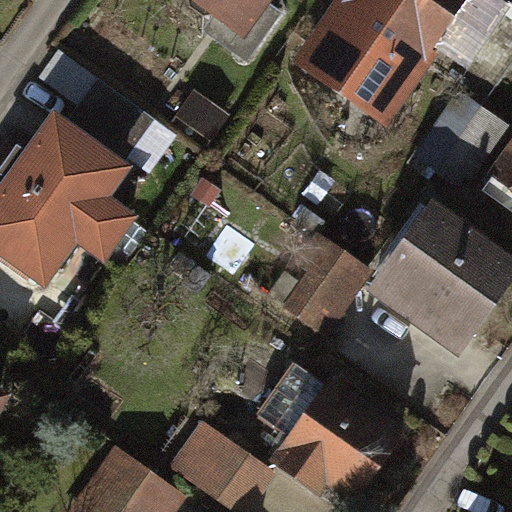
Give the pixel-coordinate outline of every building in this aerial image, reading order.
[(292,0),(219,0),(267,35),(292,0)] [(494,0),(345,0),(301,66),(403,135),(494,0)] [(511,132),(511,121),(459,90),(419,156),(477,191),(511,132)] [(162,174),(83,117),(0,229),(0,238),(72,291),(103,250),(132,271),(169,221),(142,201),(162,174)] [(511,324),(511,245),(457,205),(394,291),(487,359),(511,324)] [(378,268),(337,237),(288,302),(329,333),(378,268)] [(375,511),(431,436),(353,380),(296,460),(367,511),(375,511)] [(0,476),(40,408),(0,385),(0,476)] [(256,511),(283,474),(211,423),(181,465),(247,511),(256,511)] [(180,511),(192,495),(120,446),(75,511),(180,511)]
